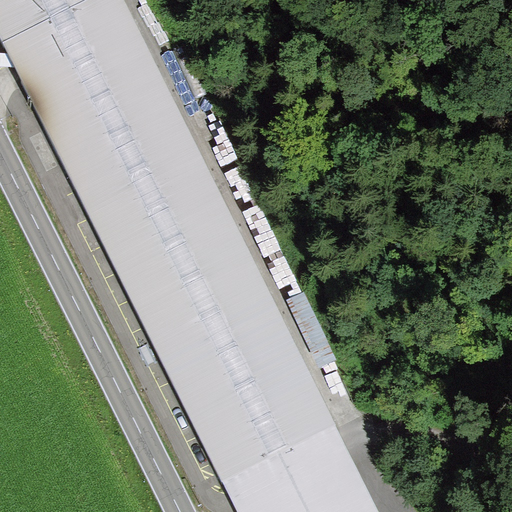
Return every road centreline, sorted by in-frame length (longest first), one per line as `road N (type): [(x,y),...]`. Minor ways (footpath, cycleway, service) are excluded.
road 1 (secondary): [(0,142),(183,511)]
road 2 (track): [(511,481),(468,441),(348,424)]
